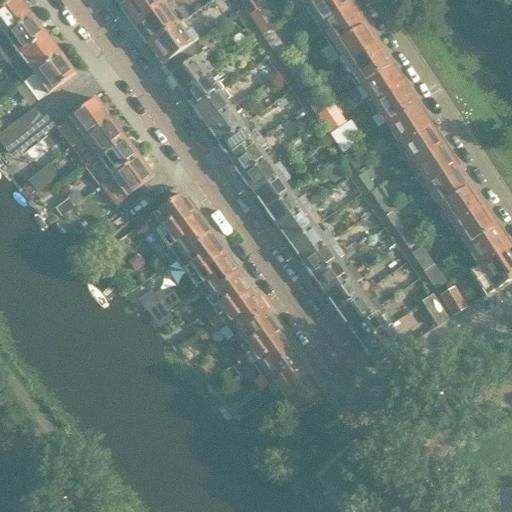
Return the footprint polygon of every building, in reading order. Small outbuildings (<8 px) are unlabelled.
[(0,0),(0,9),(12,0),(0,0)] [(19,0),(12,0),(0,9),(0,40),(32,16),(19,0)] [(113,0),(119,8),(130,0),(113,0)] [(130,0),(119,8),(127,20),(129,19),(134,26),(168,2),(166,0),(130,0)] [(346,0),(317,0),(308,6),(316,18),(312,21),(317,28),(351,7),(346,0)] [(168,2),(134,26),(140,34),(138,36),(147,47),(178,25),(170,15),(175,11),(168,2)] [(351,7),(317,28),(322,36),(326,34),(334,46),(364,27),(351,7)] [(32,16),(0,40),(0,55),(7,65),(46,36),(32,16)] [(256,16),(250,20),(261,37),(267,33),(256,16)] [(162,66),(186,49),(196,42),(190,33),(185,36),(178,25),(147,47),(155,59),(157,58),(162,66)] [(364,27),(334,46),(343,59),(339,61),(344,69),(377,48),(364,27)] [(278,49),(267,33),(261,37),(272,54),(278,49)] [(46,36),(7,65),(22,85),(61,55),(46,36)] [(377,48),(344,69),(349,77),(353,74),(361,87),(390,68),(377,48)] [(180,95),(211,73),(206,65),(201,69),(186,49),(162,66),(170,76),(168,78),(180,95)] [(61,55),(22,85),(37,104),(75,74),(61,55)] [(276,59),(288,76),(294,72),(282,55),(276,59)] [(390,68),(361,87),(369,99),(365,102),(370,110),(403,88),(390,68)] [(305,88),(294,72),(288,76),(298,93),(305,88)] [(211,73),(180,95),(192,112),(218,94),(211,84),(217,80),(211,73)] [(403,88),(370,110),(375,116),(379,114),(387,127),(416,108),(403,88)] [(218,94),(192,112),(204,129),(235,107),(230,99),(225,103),(218,94)] [(321,113),(310,96),(304,100),(315,117),(321,113)] [(71,148),(76,145),(110,119),(95,99),(57,128),(71,148)] [(235,107),(204,129),(216,146),(242,127),(235,118),(241,114),(235,107)] [(416,108),(387,127),(396,140),(392,142),(396,149),(430,128),(416,108)] [(0,142),(2,146),(41,117),(35,109),(0,135),(0,142)] [(43,121),(41,117),(2,146),(12,160),(54,128),(47,118),(43,121)] [(110,119),(76,145),(71,148),(86,168),(124,139),(110,119)] [(242,127),(216,146),(228,162),(259,140),(254,133),(249,137),(242,127)] [(355,148),(342,128),(331,136),(344,156),(352,150),(355,148)] [(430,128),(396,149),(401,157),(405,154),(413,167),(443,148),(430,128)] [(124,139),(86,168),(100,187),(139,158),(124,139)] [(259,140),(228,162),(240,179),(266,161),(259,151),(264,148),(259,140)] [(443,148),(413,167),(422,180),(418,182),(423,190),(456,168),(443,148)] [(365,170),(352,150),(344,156),(357,175),(365,170)] [(139,158),(100,187),(115,207),(154,177),(139,158)] [(266,161),(240,179),(252,196),(283,174),(278,167),(273,170),(266,161)] [(456,168),(423,190),(427,197),(431,194),(439,207),(469,188),(456,168)] [(30,179),(36,185),(43,179),(38,173),(30,179)] [(283,174),(252,196),(264,213),(290,195),(283,185),(288,181),(283,174)] [(375,192),(363,175),(357,179),(369,196),(375,192)] [(469,188),(439,207),(448,220),(444,223),(449,230),(482,208),(469,188)] [(379,189),(375,192),(369,196),(382,216),(392,209),(379,189)] [(290,195),(264,213),(275,229),(307,207),(302,200),(297,204),(290,195)] [(162,241),(195,218),(189,209),(190,206),(183,196),(153,217),(161,228),(156,232),(162,241)] [(73,207),(72,206),(67,198),(54,208),(60,216),(73,207)] [(307,207),(275,229),(288,247),(314,229),(307,219),(312,215),(307,207)] [(482,208),(449,230),(453,237),(457,234),(466,247),(495,228),(482,208)] [(384,219),(395,235),(402,231),(390,215),(384,219)] [(181,256),(211,236),(204,226),(201,225),(195,218),(162,241),(168,250),(174,246),(181,256)] [(495,228),(466,247),(474,260),(470,263),(475,270),(509,248),(495,228)] [(103,229),(83,243),(90,253),(110,238),(103,229)] [(314,229),(288,247),(300,263),(331,241),(326,234),(321,238),(314,229)] [(413,248),(402,231),(395,235),(407,252),(413,248)] [(190,280),(223,257),(217,248),(218,245),(211,236),(181,256),(189,267),(183,271),(190,280)] [(311,280),(343,258),(331,241),(300,263),(311,280)] [(115,242),(99,253),(107,261),(122,250),(115,242)] [(511,252),(509,248),(475,270),(470,273),(485,297),(511,280),(510,277),(511,275),(511,252)] [(371,254),(361,261),(366,268),(375,261),(371,254)] [(411,259),(422,275),(429,271),(417,255),(411,259)] [(209,296),(238,275),(232,265),(228,265),(223,257),(190,280),(196,289),(201,285),(209,296)] [(323,297),(355,275),(343,258),(311,280),(323,297)] [(440,288),(429,271),(422,275),(434,292),(440,288)] [(238,275),(209,296),(217,306),(211,310),(213,313),(204,318),(209,325),(251,296),(245,288),(245,285),(238,275)] [(355,275),(323,297),(336,314),(362,296),(355,287),(360,283),(355,275)] [(441,297),(454,317),(465,310),(453,289),(441,297)] [(161,290),(154,296),(158,302),(159,302),(166,297),(161,290)] [(166,297),(159,302),(166,312),(179,303),(172,293),(166,297)] [(251,296),(209,325),(214,332),(222,326),(223,328),(229,324),(237,335),(266,314),(259,304),(256,304),(251,296)] [(362,296),(336,314),(347,331),(379,309),(374,302),(368,305),(362,296)] [(423,304),(437,328),(448,321),(433,298),(423,304)] [(391,327),(383,317),(384,316),(379,309),(347,331),(360,349),(391,327)] [(266,314),(237,335),(244,346),(239,350),(240,352),(232,358),(237,364),(278,335),(273,327),(273,324),(266,314)] [(400,350),(404,347),(405,346),(399,338),(391,327),(360,349),(368,360),(368,359),(374,367),(373,367),(374,368),(400,350)] [(278,335),(237,364),(242,371),(250,365),(251,367),(257,363),(264,374),(294,353),(287,344),(284,343),(278,335)] [(294,353),(264,374),(272,385),(267,389),(268,391),(260,397),(265,403),(306,374),(300,366),(301,363),(294,353)] [(306,374),(265,403),(269,410),(277,404),(279,406),(285,403),(292,414),(299,409),(303,414),(319,403),(316,398),(322,393),(315,383),(312,382),(306,374)] [(237,413),(242,419),(249,414),(244,408),(237,413)]
